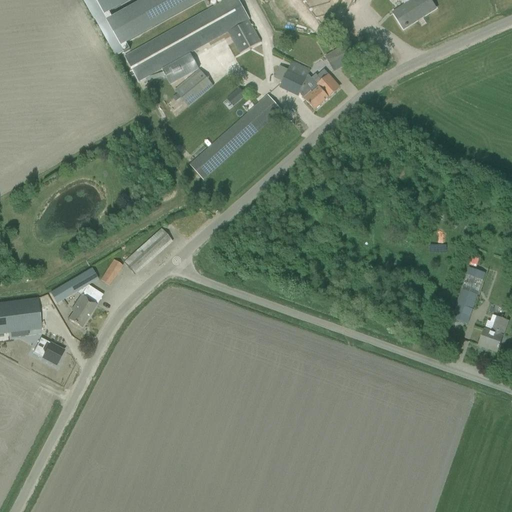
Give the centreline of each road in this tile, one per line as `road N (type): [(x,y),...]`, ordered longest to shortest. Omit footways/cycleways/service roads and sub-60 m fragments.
road 1 (unclassified): [(170,266),(378,82),(511,20)]
road 2 (unclassified): [(511,391),(170,266)]
road 3 (unclassified): [(14,511),(113,321),(170,266)]
